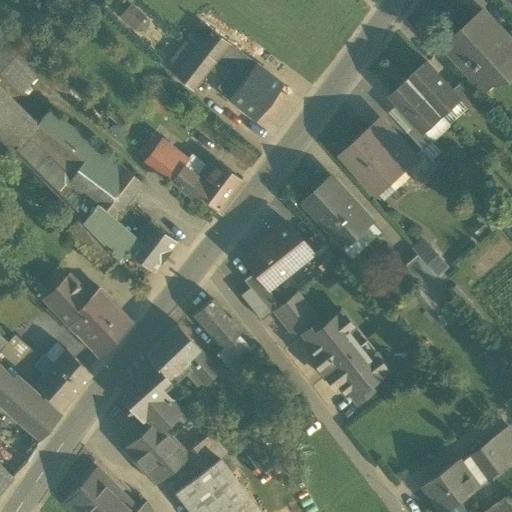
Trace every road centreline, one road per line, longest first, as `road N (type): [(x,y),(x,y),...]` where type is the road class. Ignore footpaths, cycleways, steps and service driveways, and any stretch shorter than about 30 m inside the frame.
road 1 (tertiary): [(205,265),(391,0)]
road 2 (residential): [(399,511),(205,265)]
road 3 (tertiary): [(21,511),(205,265)]
